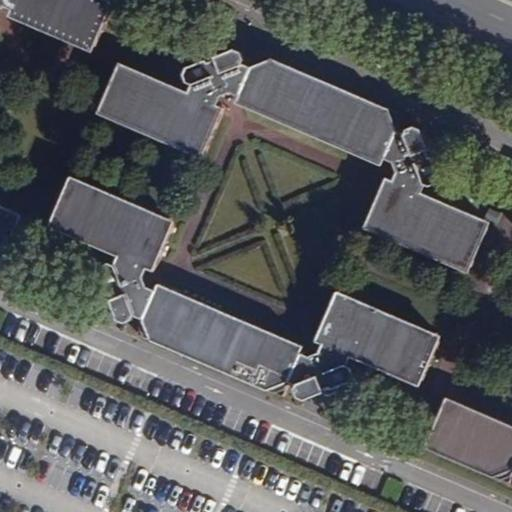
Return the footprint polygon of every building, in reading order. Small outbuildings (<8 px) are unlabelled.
[(0,0),(0,264),(4,263),(24,219),(19,211),(0,202),(0,23),(1,21),(0,20),(0,8),(8,7),(16,10),(12,18),(86,51),(97,48),(115,7),(111,0),(0,0)] [(439,157),(432,140),(426,125),(419,123),(410,125),(408,130),(400,127),(407,113),(260,49),(254,63),(245,59),(247,56),(245,47),(237,44),(195,60),(190,70),(193,80),(196,82),(193,88),(132,62),(121,66),(103,107),(106,118),(200,157),(208,155),(229,109),(221,105),(225,97),(235,93),(242,96),(238,104),(385,167),(388,161),(395,163),(401,173),(397,182),(388,178),(368,223),(372,231),(462,271),(475,266),(493,224),(489,215),(427,189),(429,183),(432,185),(440,182),(445,171),(439,157)] [(437,142),(432,140),(439,157),(442,150),(437,142)] [(102,282),(106,296),(113,312),(117,324),(124,328),(129,326),(131,320),(138,324),(131,338),(288,388),(296,392),(293,397),(306,408),(350,388),(356,376),(352,369),(348,366),(351,360),(413,388),(422,383),(439,345),(434,332),(342,293),(333,297),(313,342),(320,344),(317,352),(306,357),(300,354),(304,345),(162,284),(158,290),(151,287),(146,276),(149,268),(158,272),(177,230),(173,220),(79,181),(70,184),(53,225),(56,235),(119,261),(116,267),(112,265),(107,270),(102,282)] [(113,312),(106,296),(104,302),(108,311),(113,312)] [(511,420),(455,396),(443,400),(424,442),(428,450),(504,483),(511,469),(511,420)]
